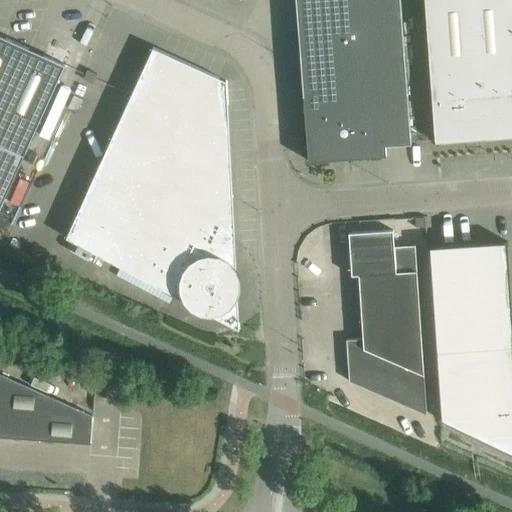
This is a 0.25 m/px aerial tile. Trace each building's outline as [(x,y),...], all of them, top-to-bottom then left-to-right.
[(411,143),(410,129),(400,0),(296,0),(308,161),(386,155),(386,145),(411,143)] [(511,0),(424,0),(434,122),(435,142),(511,136),(511,0)] [(0,35),(0,208),(65,65),(0,35)] [(226,81),(219,78),(153,47),(66,238),(121,267),(184,300),(191,308),(201,313),(211,315),(222,313),(231,307),(237,299),(240,289),(240,278),(236,268),(226,81)] [(87,70),(83,79),(92,83),(97,74),(87,70)] [(415,246),(395,247),(393,230),(348,233),(351,276),(358,275),(363,338),(346,340),(349,381),(427,415),(417,271),(415,246)] [(511,310),(507,242),(430,247),(442,419),(446,421),(448,418),(511,449),(511,310)] [(93,416),(0,374),(0,437),(91,444),(93,416)]
